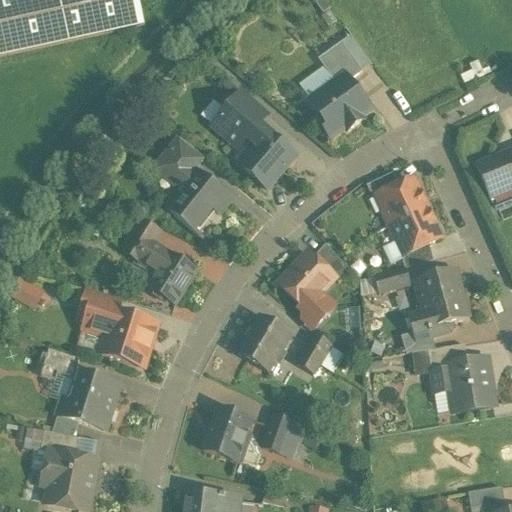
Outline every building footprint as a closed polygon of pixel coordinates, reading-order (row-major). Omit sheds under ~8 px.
[(142,0),(0,0),(0,64),(149,33),(142,0)] [(367,74),(346,46),(317,66),(334,90),(306,109),(331,144),(375,114),(355,83),(367,74)] [(246,158),(266,135),(275,125),(244,98),(215,132),(246,158)] [(297,162),(266,135),(246,158),(238,167),(269,193),(297,162)] [(209,165),(180,142),(155,175),(180,195),(167,211),(201,237),(228,201),(199,178),(209,165)] [(511,153),(478,168),(495,204),(511,196),(511,153)] [(420,179),(401,188),(397,178),(370,191),(374,200),(379,198),(393,230),(435,211),(420,179)] [(436,263),(431,250),(448,242),(435,211),(393,230),(407,260),(404,261),(410,274),(436,263)] [(166,239),(145,223),(120,256),(151,279),(146,286),(178,309),(203,276),(162,245),(166,239)] [(343,282),(311,253),(282,285),(304,305),(294,316),(316,335),(340,309),(328,298),(343,282)] [(462,274),(420,284),(428,314),(414,318),(418,335),(474,320),(462,274)] [(382,297),(413,290),(410,276),(379,283),(382,297)] [(130,308),(91,295),(82,322),(93,326),(89,337),(106,342),(101,358),(147,373),(162,329),(127,318),(130,308)] [(297,342),(262,319),(239,355),(274,377),(297,342)] [(334,351),(316,341),(300,369),(318,379),(334,351)] [(436,398),(452,395),(455,418),(502,411),(494,360),(448,367),(448,372),(432,375),(436,398)] [(127,393),(85,377),(76,402),(65,398),(59,417),(111,436),(127,393)] [(256,425),(223,411),(205,454),(239,468),(256,425)] [(305,429),(278,419),(265,451),(292,462),(305,429)] [(83,443),(47,435),(43,451),(53,453),(80,459),(83,443)] [(80,459),(53,453),(45,489),(53,491),(49,509),(63,511),(95,511),(106,464),(80,459)] [(247,511),(248,504),(189,496),(187,511),(247,511)] [(505,511),(504,497),(475,501),(476,511),(505,511)]
